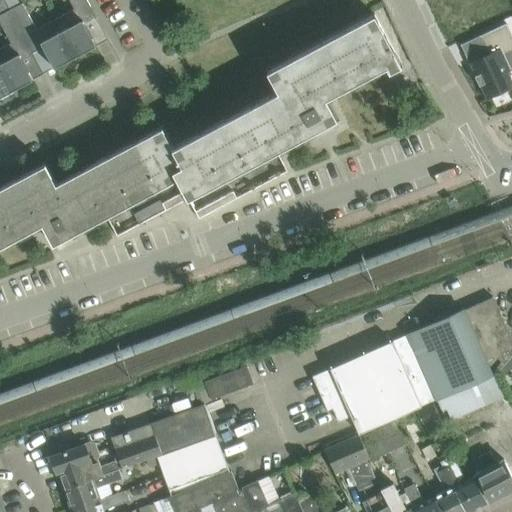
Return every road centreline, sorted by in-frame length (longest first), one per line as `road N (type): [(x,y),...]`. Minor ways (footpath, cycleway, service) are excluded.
road 1 (residential): [(0,316),(478,143)]
road 2 (residential): [(0,146),(152,66),(132,0)]
road 3 (residential): [(478,143),(404,0)]
